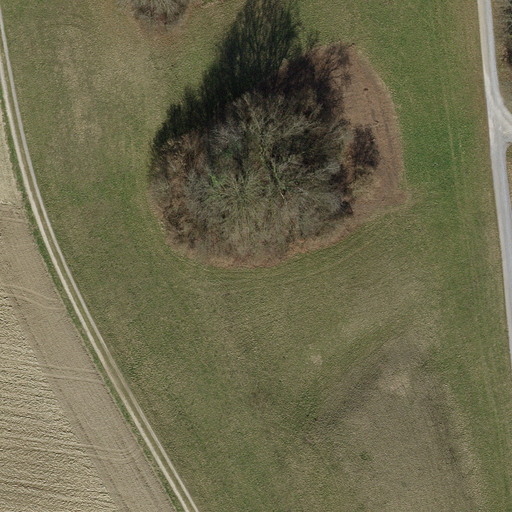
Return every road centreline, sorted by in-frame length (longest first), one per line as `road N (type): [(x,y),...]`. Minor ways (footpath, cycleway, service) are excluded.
road 1 (track): [(193,511),(74,291),(32,184),(0,20)]
road 2 (track): [(493,0),(511,217)]
